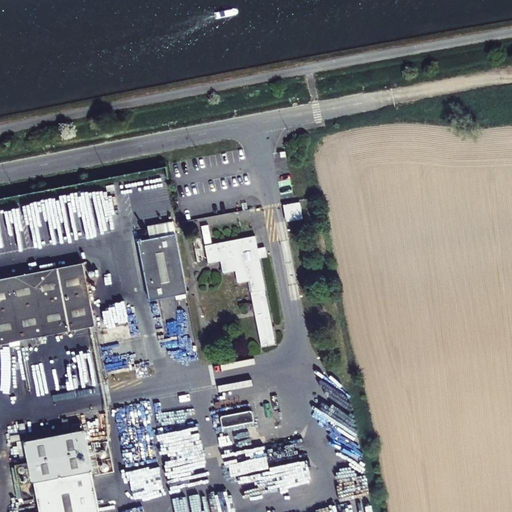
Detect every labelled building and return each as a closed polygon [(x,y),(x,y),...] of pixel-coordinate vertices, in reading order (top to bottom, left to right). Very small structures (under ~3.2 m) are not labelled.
[(298,209),(295,207),(287,208),(290,220),(300,218),(298,209)] [(186,294),(175,235),(136,242),(147,301),(186,294)] [(258,251),(255,238),(205,246),(209,262),(222,260),(225,272),(236,271),(239,282),(250,281),(263,348),(276,345),(260,261),(263,255),(258,251)] [(94,326),(82,265),(0,280),(0,344),(91,327),(94,326)] [(252,411),(220,417),(222,429),(255,423),(252,411)] [(82,429),(82,425),(71,427),(72,433),(25,442),(38,511),(99,511),(91,473),(92,467),(85,432),(82,429)]
